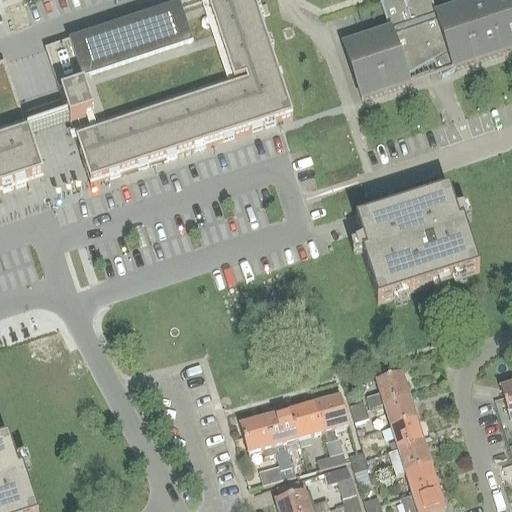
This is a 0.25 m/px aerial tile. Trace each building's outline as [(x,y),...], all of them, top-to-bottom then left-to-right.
[(69,44),(45,53),(67,120),(69,128),(76,148),(77,148),(80,157),(91,189),(119,180),(204,152),(279,127),(292,122),(251,0),(203,0),(183,7),(69,44)] [(511,0),(509,0),(439,24),(430,0),(396,0),(380,6),(391,40),(345,55),(361,103),(409,87),(407,78),(432,64),(441,80),(454,73),(454,72),(511,52),(511,0)] [(5,66),(0,67),(0,197),(44,182),(5,66)] [(447,200),(355,231),(365,262),(361,264),(377,313),(477,280),(461,232),(458,233),(447,200)] [(375,385),(383,409),(409,401),(401,377),(375,385)] [(511,387),(499,391),(510,424),(511,423),(511,387)] [(314,408),(322,438),(325,447),(336,444),(333,435),(348,431),(339,401),(314,408)] [(383,409),(390,431),(416,423),(409,401),(383,409)] [(349,411),(351,419),(365,414),(363,407),(349,411)] [(314,408),(289,415),(297,445),(322,438),(314,408)] [(368,423),(365,414),(351,419),(354,428),(368,423)] [(264,422),(275,459),(287,456),(285,448),(297,445),(289,415),(264,422)] [(264,462),(275,459),(264,422),(240,429),(248,459),(262,455),(264,462)] [(390,431),(397,454),(423,446),(416,423),(390,431)] [(7,440),(0,442),(0,511),(34,511),(21,471),(18,472),(7,440)] [(396,480),(404,477),(430,468),(423,446),(397,454),(388,457),(396,480)] [(347,461),(350,469),(365,464),(362,457),(347,461)] [(341,458),(329,461),(332,470),(343,467),(341,458)] [(332,470),(329,461),(316,465),(319,474),(332,470)] [(368,474),(365,464),(350,469),(353,478),(368,474)] [(437,490),(430,468),(404,477),(411,498),(437,490)] [(263,490),(283,486),(280,476),(279,472),(260,477),(263,490)] [(346,472),(323,479),(326,490),(337,487),(349,483),(346,472)] [(294,473),(280,476),(283,486),(297,483),(294,473)] [(349,483),(337,487),(342,503),(354,499),(355,499),(350,483),(349,483)] [(444,511),(437,490),(411,498),(399,501),(402,511),(444,511)] [(309,494),(275,505),(277,511),(328,511),(327,507),(315,511),(309,494)] [(340,503),(342,511),(357,507),(354,499),(342,503),(340,503)] [(362,507),(363,511),(373,511),(379,510),(377,503),(362,507)]
